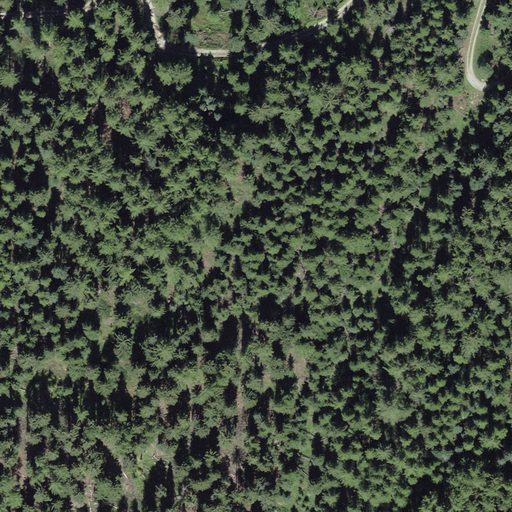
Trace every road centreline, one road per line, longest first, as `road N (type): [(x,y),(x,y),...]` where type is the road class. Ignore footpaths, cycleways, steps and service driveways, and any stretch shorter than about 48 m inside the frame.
road 1 (track): [(353,0),(285,41),(226,54),(166,47),(145,0)]
road 2 (track): [(511,79),(481,87),(468,70),(484,0)]
